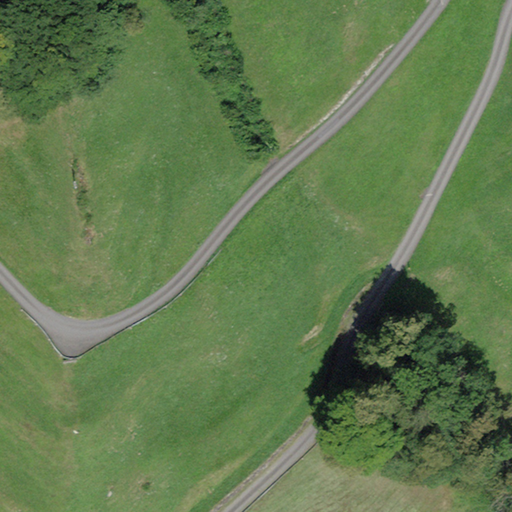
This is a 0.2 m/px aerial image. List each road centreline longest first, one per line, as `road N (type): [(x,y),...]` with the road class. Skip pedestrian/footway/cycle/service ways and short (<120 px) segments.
road 1 (unclassified): [(441,0),(356,104),(273,175),(174,287),(130,317),(70,330),(39,313),(0,273)]
road 2 (unclassified): [(230,511),(330,408),(352,330),(403,256),(479,102),(511,9)]
